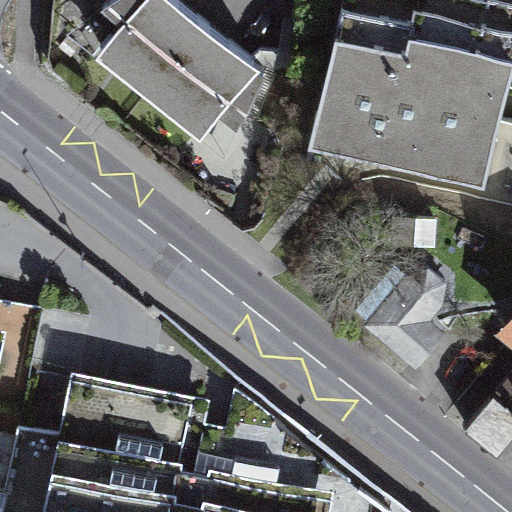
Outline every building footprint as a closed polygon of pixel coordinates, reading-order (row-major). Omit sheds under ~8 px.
[(262,70),(171,0),(137,0),(94,56),(206,142),(262,70)] [(343,0),(309,169),(481,204),(511,55),(511,6),(479,0),(343,0)] [(429,267),(409,272),(368,322),(416,361),(442,329),(429,318),(443,301),(445,280),(429,267)] [(0,386),(10,340),(0,338),(0,386)] [(333,511),(336,505),(69,445),(54,511),(333,511)]
